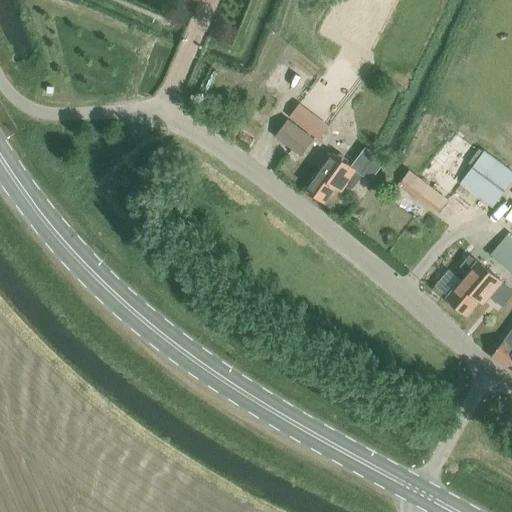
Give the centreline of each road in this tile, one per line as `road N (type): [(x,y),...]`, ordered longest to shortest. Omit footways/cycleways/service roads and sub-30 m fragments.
road 1 (secondary): [(453,511),(279,415),(145,322),(86,268),(0,160)]
road 2 (unclassified): [(152,110),(266,180),(489,373)]
road 3 (track): [(489,373),(410,511)]
